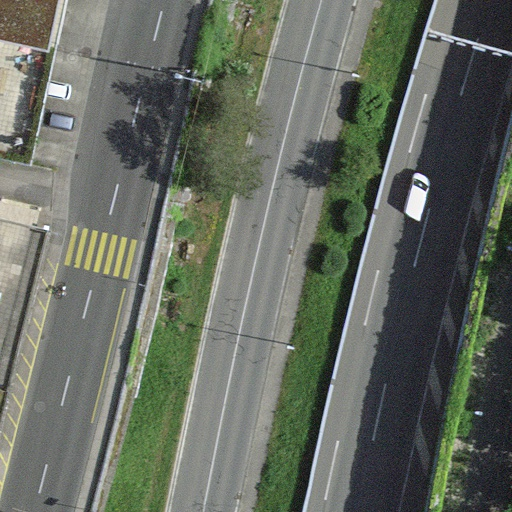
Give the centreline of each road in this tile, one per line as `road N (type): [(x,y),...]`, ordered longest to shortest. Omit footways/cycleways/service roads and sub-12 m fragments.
road 1 (tertiary): [(33,511),(163,0)]
road 2 (motorway): [(357,511),(486,0)]
road 3 (motorway): [(329,0),(279,178),(207,511)]
road 4 (primary): [(202,511),(266,210),(321,0)]
